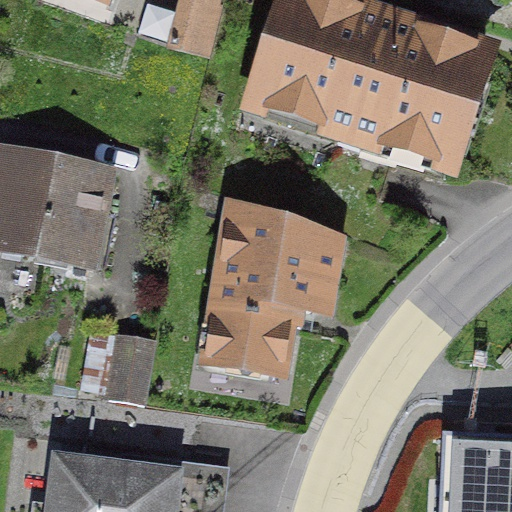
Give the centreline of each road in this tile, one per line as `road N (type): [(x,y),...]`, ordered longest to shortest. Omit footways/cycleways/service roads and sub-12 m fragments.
road 1 (residential): [(327,511),(365,407),(423,324),(511,235)]
road 2 (residential): [(133,165),(0,145)]
